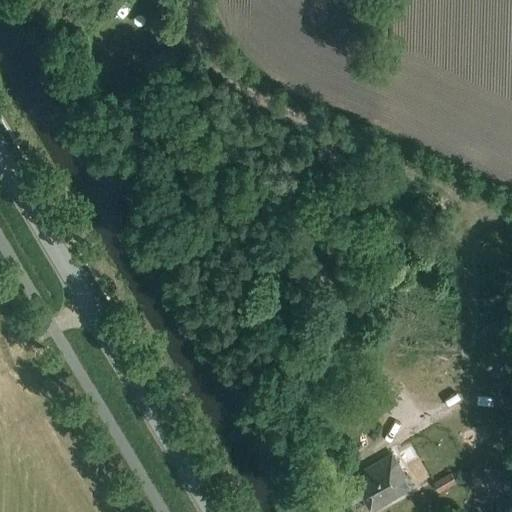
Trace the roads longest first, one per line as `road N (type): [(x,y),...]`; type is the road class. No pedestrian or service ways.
road 1 (track): [(195,0),(205,41),(244,89),(411,167),(465,207),(473,243),(465,396)]
road 2 (tertiary): [(211,511),(0,157)]
